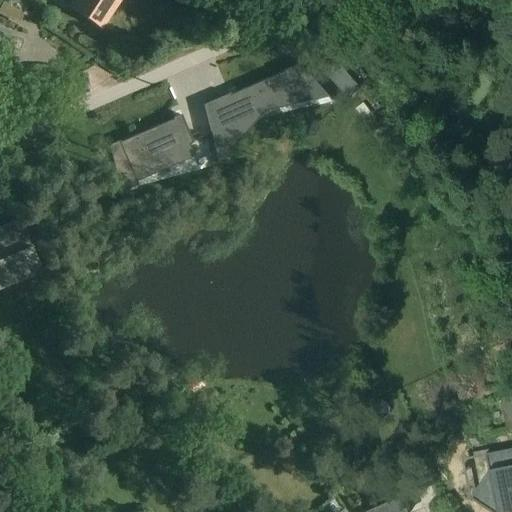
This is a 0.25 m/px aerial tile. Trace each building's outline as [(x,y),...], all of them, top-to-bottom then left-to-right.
[(70,5),(107,29),(125,0),(72,0),(73,0),(70,5)] [(0,67),(7,70),(20,34),(0,26),(0,67)] [(0,280),(39,265),(16,205),(0,211),(0,280)] [(488,511),(511,511),(511,449),(484,454),(488,472),(470,499),(488,511)] [(398,511),(389,494),(354,511),(340,511),(339,509),(333,511),(398,511)]
